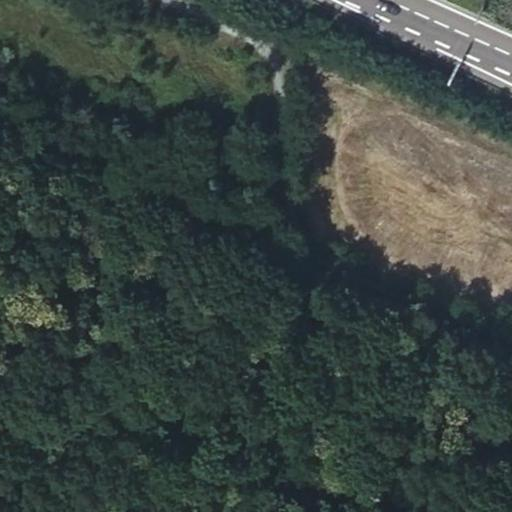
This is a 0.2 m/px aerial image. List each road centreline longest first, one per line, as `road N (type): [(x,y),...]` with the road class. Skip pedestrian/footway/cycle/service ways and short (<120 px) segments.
road 1 (track): [(166,0),(260,40),(266,137),(312,247),(511,330)]
road 2 (track): [(326,106),(323,185),(350,242),(390,269),(511,309)]
road 3 (track): [(511,153),(374,88)]
road 4 (trunk): [(384,0),(511,56)]
